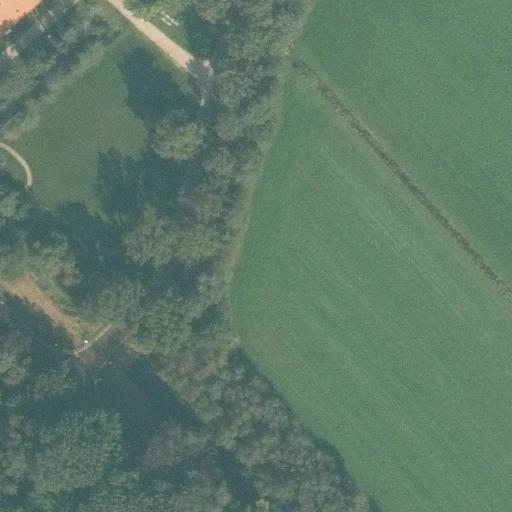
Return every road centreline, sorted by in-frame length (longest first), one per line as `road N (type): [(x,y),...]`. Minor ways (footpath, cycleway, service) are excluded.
road 1 (tertiary): [(67,386),(134,316),(168,261),(242,0)]
road 2 (tertiary): [(176,511),(67,386)]
